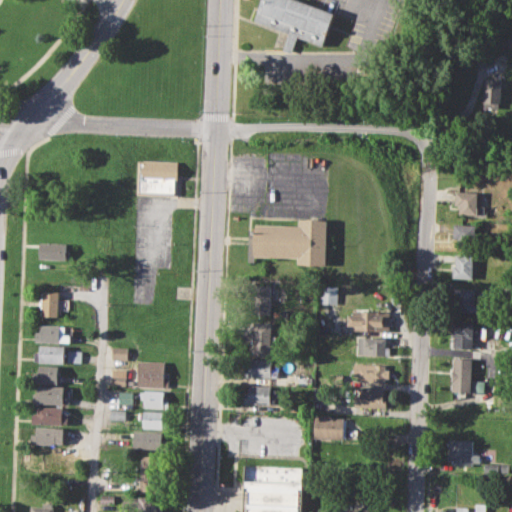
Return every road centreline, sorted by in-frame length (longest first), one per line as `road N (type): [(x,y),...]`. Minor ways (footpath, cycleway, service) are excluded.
road 1 (secondary): [(221,0),(200,511)]
road 2 (residential): [(0,119),(324,125),(415,132),(428,142)]
road 3 (residential): [(428,142),(414,511)]
road 4 (tertiary): [(121,0),(6,151),(0,171)]
